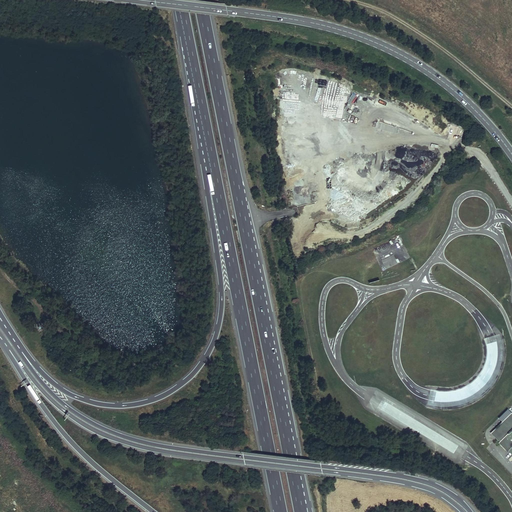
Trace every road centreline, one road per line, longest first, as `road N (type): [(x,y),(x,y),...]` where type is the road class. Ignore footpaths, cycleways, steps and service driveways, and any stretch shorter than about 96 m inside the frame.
road 1 (motorway): [(470,511),(421,479),(152,443),(95,423),(56,397),(3,323)]
road 2 (motorway): [(0,335),(53,401),(97,431),(146,447),(406,481),(464,511)]
road 3 (motorway): [(296,483),(200,0)]
road 4 (motorway): [(210,158),(205,175),(220,316),(191,376),(136,403),(81,398),(49,378),(3,323)]
road 5 (motorway): [(210,158),(280,511)]
road 6 (secondary): [(511,155),(457,94),(403,56),(342,30),(228,11)]
road 7 (motorway): [(0,338),(58,426),(154,511)]
road 8 (track): [(511,106),(454,54),(357,0)]
road 9 (motorway): [(179,0),(210,158)]
